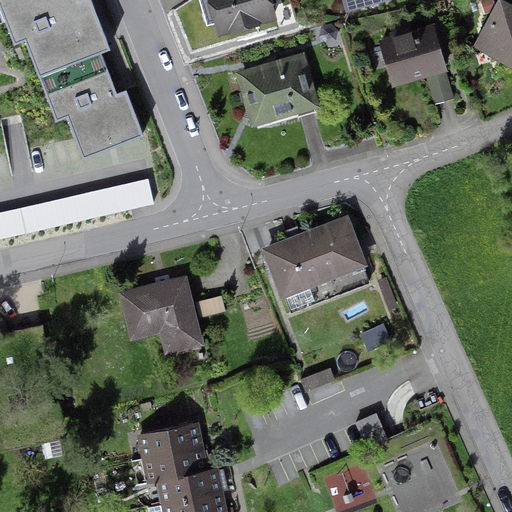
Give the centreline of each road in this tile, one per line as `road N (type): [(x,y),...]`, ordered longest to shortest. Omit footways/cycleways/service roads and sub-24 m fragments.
road 1 (residential): [(511,495),(370,174)]
road 2 (residential): [(211,213),(130,0)]
road 3 (residential): [(0,264),(211,213)]
road 4 (residential): [(211,213),(370,174)]
road 5 (residential): [(370,174),(511,123)]
